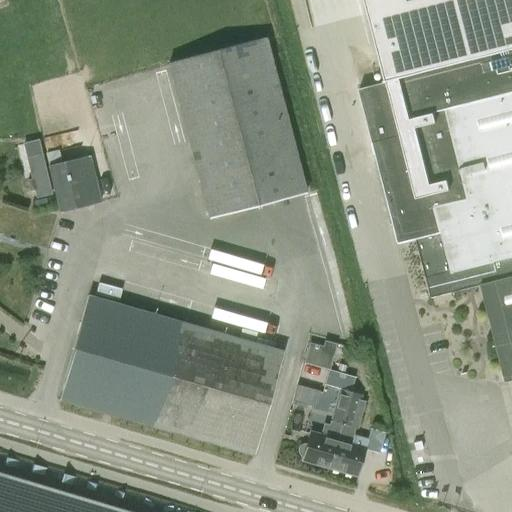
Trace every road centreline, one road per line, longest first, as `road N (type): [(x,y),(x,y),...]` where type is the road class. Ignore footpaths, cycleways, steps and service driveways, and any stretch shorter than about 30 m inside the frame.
road 1 (unknown): [(503,453),(472,461),(451,456),(320,0)]
road 2 (tertiary): [(313,511),(0,418)]
road 3 (unknown): [(303,318),(311,239),(273,103)]
